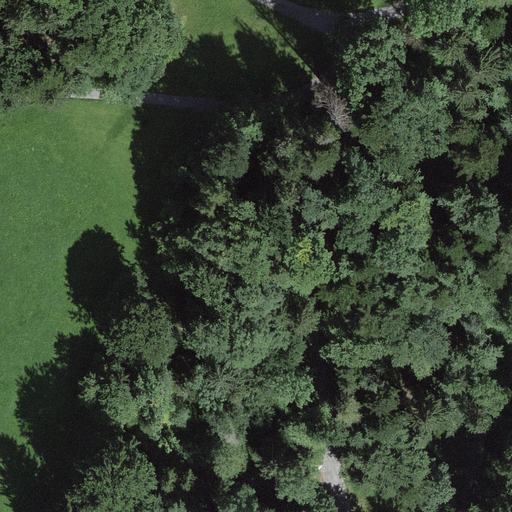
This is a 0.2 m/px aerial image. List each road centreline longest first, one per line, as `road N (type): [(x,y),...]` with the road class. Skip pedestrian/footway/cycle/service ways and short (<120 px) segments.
road 1 (track): [(385,511),(335,412),(308,250),(342,102),(348,26)]
road 2 (track): [(0,101),(27,91),(100,92),(245,106),(297,95),(332,63),(348,26)]
